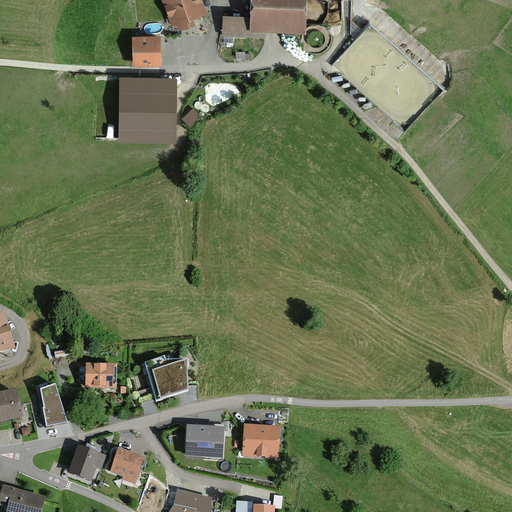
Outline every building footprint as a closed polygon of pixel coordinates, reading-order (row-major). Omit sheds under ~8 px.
[(201,0),(161,0),(171,27),(207,15),(201,0)] [(300,0),(251,0),(251,28),(300,28),(300,0)] [(161,36),(132,37),(133,67),(161,66),(161,36)] [(119,77),(119,143),(176,143),(177,78),(119,77)] [(194,109),(185,117),(192,126),(201,117),(194,109)] [(163,358),(147,363),(157,398),(186,389),(186,361),(164,362),(163,358)] [(117,366),(86,365),(85,389),(117,390),(117,366)] [(55,386),(40,392),(47,427),(66,423),(55,386)] [(10,394),(0,395),(0,423),(16,420),(10,394)] [(223,429),(189,427),(188,454),(221,456),(223,429)] [(276,431),(241,428),(239,457),(274,460),(276,431)] [(96,459),(74,451),(66,474),(88,482),(96,459)] [(141,464),(114,454),(107,472),(134,482),(141,464)] [(39,511),(42,502),(0,490),(0,503),(4,505),(2,511),(39,511)] [(209,511),(211,506),(173,496),(168,511),(209,511)]
